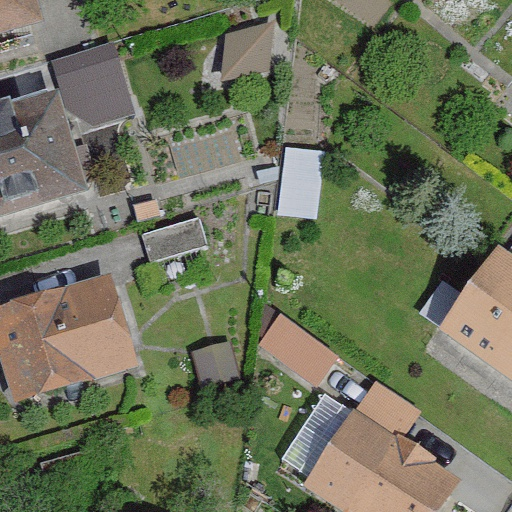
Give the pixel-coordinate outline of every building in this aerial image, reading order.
[(0,0),(0,49),(37,38),(25,0),(0,0)] [(270,34),(222,47),(215,92),(266,86),(270,34)] [(53,70),(65,113),(91,135),(127,125),(108,55),(53,70)] [(0,234),(82,208),(51,110),(0,125),(0,234)] [(282,142),(280,210),(319,212),(321,143),(282,142)] [(511,284),(492,271),(435,353),(511,404),(511,284)] [(135,384),(107,292),(0,324),(0,370),(15,420),(135,384)] [(260,360),(316,393),(333,364),(277,331),(260,360)] [(235,388),(225,353),(189,364),(200,398),(235,388)] [(419,425),(373,396),(354,425),(322,405),(278,474),(307,492),(300,502),(316,511),(442,511),(453,496),(397,460),(419,425)]
